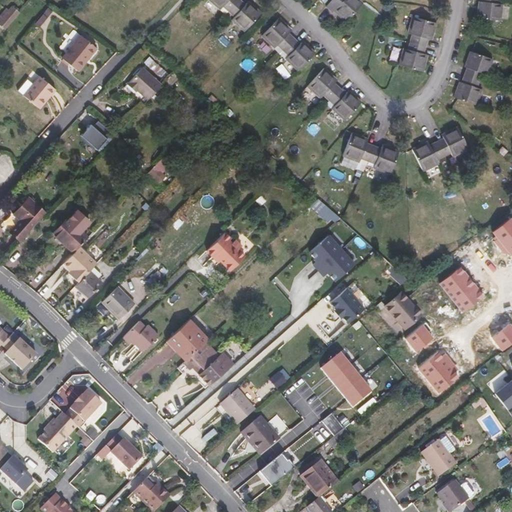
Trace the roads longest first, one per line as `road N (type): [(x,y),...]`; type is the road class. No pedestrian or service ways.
road 1 (residential): [(285,0),(376,99),(396,105),(416,101),(433,83),(456,0)]
road 2 (residential): [(76,349),(232,511)]
road 3 (residential): [(0,195),(124,56)]
